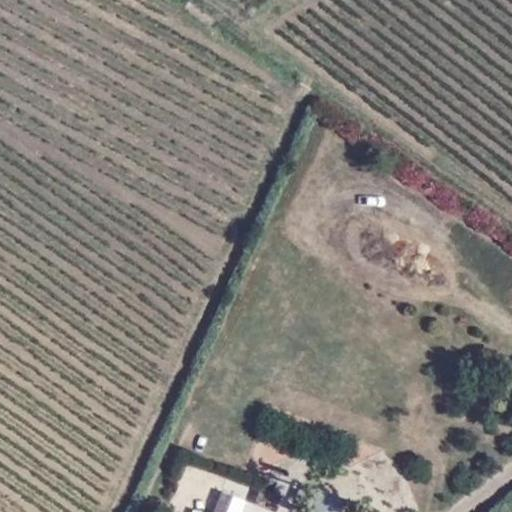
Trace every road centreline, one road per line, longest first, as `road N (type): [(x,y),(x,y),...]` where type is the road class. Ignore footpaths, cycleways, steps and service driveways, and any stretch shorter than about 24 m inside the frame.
road 1 (track): [(312,77),(286,107),(176,383),(115,511)]
road 2 (track): [(511,222),(265,42),(259,27),(286,0)]
road 3 (track): [(0,122),(231,248)]
road 4 (track): [(348,215),(408,237),(453,290),(511,328)]
road 5 (track): [(286,107),(268,71),(215,39),(197,14),(202,0)]
